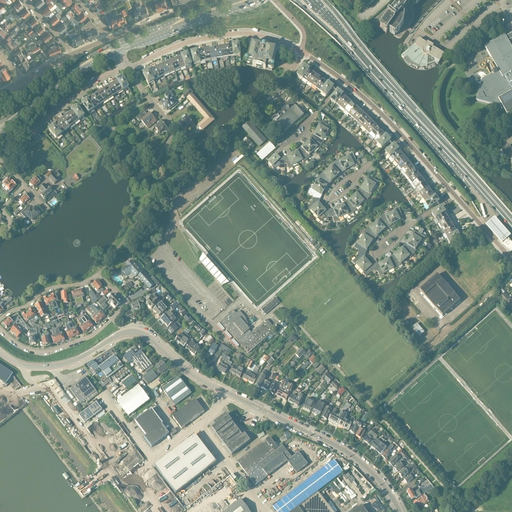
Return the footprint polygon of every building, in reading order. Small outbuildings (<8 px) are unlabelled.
[(17,9),(22,4),(19,0),(10,8),(9,9),(11,11),(15,7),(17,9)] [(70,0),(65,0),(57,7),(59,9),(65,4),(66,6),(71,1),(70,0)] [(137,19),(143,17),(135,0),(134,0),(136,3),(136,4),(135,5),(137,10),(133,11),(137,19)] [(140,3),(140,2),(139,0),(135,0),(143,17),(149,14),(145,6),(142,8),(140,3)] [(159,0),(163,9),(168,6),(165,0),(159,0)] [(407,7),(410,4),(405,0),(401,0),(401,1),(399,3),(405,9),(407,7)] [(50,8),(53,5),(51,2),(41,11),(46,15),(52,10),(50,8)] [(77,14),(81,10),(75,3),(71,7),(72,8),(76,12),(77,14)] [(384,23),(380,29),(386,33),(388,31),(393,34),(394,35),(394,36),(395,36),(395,35),(396,35),(396,34),(397,33),(398,32),(398,31),(399,31),(399,30),(400,30),(400,29),(400,28),(401,28),(401,27),(401,26),(402,26),(402,25),(402,24),(403,23),(403,22),(403,21),(403,20),(404,20),(404,19),(404,18),(404,17),(404,16),(404,15),(402,13),(405,9),(399,4),(394,10),(390,15),(389,14),(387,16),(388,17),(384,23)] [(24,18),(30,13),(26,8),(19,14),(18,13),(13,17),(15,18),(16,17),(18,19),(22,16),(24,18)] [(73,14),(76,12),(72,8),(66,13),(68,16),(67,17),(71,22),(73,20),(70,18),(74,15),(73,14)] [(124,16),(127,15),(125,9),(120,10),(121,12),(116,14),(117,17),(120,24),(126,21),(124,16)] [(59,15),(61,13),(59,11),(49,19),(53,24),(59,19),(58,18),(60,16),(59,15)] [(81,21),(87,17),(83,12),(77,18),(76,17),(73,20),(71,22),(75,25),(77,23),(80,20),(81,21)] [(33,27),(38,22),(34,17),(25,25),(27,27),(31,24),(33,27)] [(113,26),(120,24),(117,17),(110,20),(113,26)] [(65,26),(70,22),(67,19),(57,28),(61,33),(63,31),(65,29),(67,27),(65,26)] [(94,27),(95,26),(90,20),(83,26),(84,27),(86,26),(90,30),(91,30),(93,37),(94,36),(98,35),(96,28),(95,28),(94,27)] [(39,34),(44,29),(40,25),(30,35),(33,38),(38,33),(39,34)] [(91,30),(90,30),(86,26),(84,27),(83,26),(81,28),(82,31),(83,32),(86,31),(89,39),(92,37),(93,39),(95,38),(94,36),(93,37),(91,30)] [(73,32),(72,29),(69,30),(70,33),(71,33),(72,37),(70,38),(70,39),(71,41),(73,45),(78,43),(73,32)] [(80,34),(78,35),(76,30),(73,32),(78,43),(83,41),(80,34)] [(45,42),(51,37),(47,32),(36,42),(38,44),(44,40),(45,42)] [(511,33),(511,34),(508,35),(505,37),(504,35),(484,47),(493,62),(489,65),(493,72),(492,73),(491,74),(492,74),(482,80),(476,100),(497,106),(501,113),(504,111),(507,115),(511,111),(511,33)] [(12,41),(14,39),(10,35),(4,40),(6,42),(4,44),(6,47),(12,41)] [(12,41),(6,47),(9,50),(11,48),(13,49),(19,44),(14,39),(12,41)] [(427,43),(426,44),(418,39),(414,45),(402,57),(401,57),(404,60),(409,65),(409,66),(410,64),(417,68),(418,68),(419,66),(426,67),(427,67),(427,65),(434,62),(438,65),(444,55),(432,48),(433,46),(427,43)] [(54,42),(53,41),(51,43),(52,45),(55,53),(61,51),(58,45),(55,46),(54,42)] [(272,71),(277,50),(251,44),(246,65),(252,67),(265,70),(272,71)] [(24,53),(23,54),(20,50),(13,54),(16,60),(29,53),(28,51),(24,53)] [(197,53),(197,52),(191,53),(194,65),(200,63),(199,63),(197,53)] [(26,56),(30,54),(29,53),(16,60),(19,65),(26,61),(24,57),(26,56)] [(185,68),(191,66),(187,55),(181,57),(181,58),(182,58),(185,67),(185,68)] [(29,62),(33,60),(32,58),(26,61),(19,65),(22,70),(23,69),(24,70),(25,69),(25,68),(29,66),(27,62),(29,61),(29,62)] [(180,70),(185,68),(185,67),(182,58),(181,58),(176,60),(180,70)] [(174,72),(180,70),(176,60),(171,62),(174,72)] [(169,74),(174,72),(171,62),(165,65),(169,74)] [(164,76),(169,74),(165,65),(160,67),(164,76)] [(159,79),(164,76),(160,67),(154,70),(159,79)] [(308,71),(309,71),(303,67),(297,77),(302,80),(308,71)] [(153,82),(154,81),(159,79),(154,70),(149,72),(153,82)] [(149,72),(149,71),(143,74),(148,85),(154,82),(154,81),(153,82),(149,72)] [(313,74),(308,71),(302,80),(307,83),(313,74)] [(4,80),(10,76),(7,72),(0,75),(0,80),(0,81),(3,79),(4,80)] [(312,86),(318,78),(313,74),(307,83),(312,86)] [(123,78),(117,82),(123,91),(122,91),(123,92),(128,89),(123,78)] [(317,90),(323,81),(318,78),(312,86),(317,90)] [(327,85),(323,81),(317,90),(321,93),(327,85)] [(117,82),(112,85),(118,94),(122,91),(123,91),(117,82)] [(326,98),(333,88),(328,84),(327,85),(321,93),(320,94),(326,98)] [(113,97),(118,94),(112,85),(107,88),(113,97)] [(108,100),(113,97),(107,88),(102,91),(108,100)] [(190,95),(193,92),(189,88),(186,91),(187,92),(182,96),(185,99),(190,95)] [(103,103),(108,100),(102,91),(97,95),(103,103)] [(173,96),(170,93),(169,92),(166,95),(165,96),(167,98),(160,103),(167,111),(175,104),(171,98),(172,97),(173,96)] [(342,96),(337,92),(330,101),(335,105),(335,104),(342,96)] [(193,94),(187,99),(205,119),(198,125),(202,131),(215,120),(193,94)] [(98,107),(103,103),(97,95),(92,98),(98,107)] [(346,100),(342,96),(335,104),(340,108),(346,100)] [(93,110),(98,107),(92,98),(87,101),(93,110)] [(344,112),(351,104),(346,100),(340,108),(344,112)] [(87,101),(82,105),(89,114),(94,110),(93,110),(87,101)] [(275,115),(270,119),(284,134),(300,119),(304,116),(295,107),(290,101),(278,112),(279,113),(276,116),(275,115)] [(349,116),(355,108),(351,104),(344,112),(349,116)] [(79,121),(84,117),(77,108),(72,112),(73,112),(79,120),(78,120),(79,121)] [(353,119),(360,112),(355,108),(349,116),(353,119)] [(78,120),(79,120),(73,112),(72,112),(68,116),(74,124),(78,120)] [(144,112),(136,119),(139,122),(141,121),(148,129),(156,121),(151,116),(149,114),(147,115),(144,112)] [(357,123),(364,116),(360,112),(353,119),(357,123)] [(70,127),(74,124),(68,116),(63,119),(70,127)] [(361,128),(369,120),(364,116),(357,123),(361,128)] [(191,129),(194,126),(186,117),(181,121),(177,124),(183,130),(188,126),(191,129)] [(65,131),(70,127),(63,119),(58,123),(65,131)] [(366,132),(373,124),(369,120),(361,128),(366,132)] [(166,132),(168,130),(161,122),(157,126),(154,128),(159,133),(164,129),(166,132)] [(259,147),(265,141),(248,122),(242,128),(259,147)] [(330,132),(332,127),(319,122),(317,128),(318,128),(316,131),(325,136),(328,131),(330,132)] [(61,135),(65,131),(58,123),(54,127),(61,135)] [(370,136),(377,129),(373,124),(366,132),(370,136)] [(54,127),(54,126),(49,131),(56,139),(61,135),(54,127)] [(374,140),(381,133),(377,129),(370,136),(374,140)] [(322,140),(325,136),(316,131),(315,133),(314,133),(311,137),(321,145),(324,142),(322,140)] [(385,137),(381,133),(374,140),(377,144),(378,144),(385,137)] [(318,149),(321,145),(311,137),(307,142),(308,142),(306,144),(313,152),(317,148),(318,149)] [(381,149),(390,142),(386,137),(385,137),(378,144),(377,144),(377,145),(381,149)] [(251,149),(254,146),(248,139),(244,142),(251,149)] [(275,149),(272,146),(269,143),(256,155),(262,161),(275,149)] [(309,155),(313,152),(306,144),(303,146),(299,149),(306,160),(310,157),(309,155)] [(398,151),(394,146),(385,154),(389,159),(390,158),(397,151),(398,151)] [(303,163),(306,160),(299,149),(294,153),(292,155),(297,164),(301,161),(303,163)] [(401,155),(398,151),(397,151),(390,158),(394,162),(401,155)] [(272,153),(266,159),(268,162),(272,166),(271,167),(275,170),(278,167),(280,169),(285,169),(284,165),(284,158),(281,158),(278,157),(278,158),(275,155),(275,156),(272,153)] [(352,167),(357,166),(353,153),(348,155),(349,157),(344,159),(349,168),(351,167),(352,167)] [(292,166),(297,164),(292,155),(289,156),(289,155),(284,158),(284,165),(286,165),(288,170),(293,168),(292,166)] [(397,167),(405,160),(401,155),(394,162),(397,167)] [(346,170),(349,168),(344,159),(339,161),(338,160),(334,162),(342,173),(346,170)] [(401,171),(409,165),(405,160),(397,167),(401,171)] [(337,177),(342,173),(334,162),(330,165),(332,167),(328,170),(335,178),(337,176),(337,177)] [(405,176),(413,169),(409,165),(401,171),(405,176)] [(409,180),(417,174),(413,169),(405,176),(409,180)] [(332,180),(335,178),(328,170),(324,174),(322,173),(319,176),(329,185),(333,180),(332,180)] [(54,185),(59,180),(57,178),(53,174),(48,179),(54,185)] [(412,185),(420,179),(417,174),(409,180),(412,185)] [(39,182),(41,180),(38,176),(35,179),(35,178),(34,179),(34,178),(32,180),(33,181),(29,184),(34,189),(40,183),(39,182)] [(325,189),(329,185),(319,176),(316,180),(318,181),(315,186),(323,191),(325,189)] [(377,187),(379,182),(367,176),(364,182),(365,182),(363,184),(372,190),(375,186),(377,187)] [(11,181),(11,182),(8,179),(2,185),(0,186),(0,187),(1,189),(4,186),(5,187),(8,190),(6,193),(8,195),(13,190),(12,190),(16,186),(11,181)] [(416,190),(424,184),(420,179),(412,185),(416,190)] [(369,195),(372,190),(363,184),(362,187),(361,187),(358,191),(368,199),(371,196),(369,195)] [(419,194),(427,189),(424,184),(416,190),(419,194)] [(44,185),(39,189),(42,192),(42,193),(40,195),(45,200),(45,199),(48,201),(52,197),(52,196),(50,194),(53,192),(48,187),(48,188),(46,186),(44,185)] [(322,194),(323,191),(315,186),(312,190),(310,189),(308,194),(313,196),(313,198),(320,199),(322,194)] [(422,199),(431,193),(427,189),(419,194),(422,199)] [(365,203),(368,199),(358,191),(354,195),(354,196),(352,198),(359,205),(363,202),(365,203)] [(434,198),(431,193),(422,199),(425,204),(426,204),(434,198)] [(23,206),(29,200),(25,196),(19,201),(21,203),(20,205),(22,207),(23,206)] [(319,202),(320,199),(313,198),(312,203),(307,207),(310,211),(310,210),(314,214),(322,207),(319,205),(320,205),(319,202)] [(355,209),(359,205),(352,198),(350,200),(350,199),(345,202),(352,213),(356,211),(355,209)] [(438,203),(435,199),(435,198),(434,198),(426,204),(425,204),(428,210),(438,203)] [(349,216),(352,213),(345,202),(340,205),(341,206),(338,207),(343,217),(347,214),(349,216)] [(30,209),(30,210),(27,207),(20,214),(25,219),(28,217),(29,218),(32,221),(33,222),(34,222),(35,221),(35,220),(35,219),(35,218),(39,214),(35,209),(32,211),(30,209)] [(324,209),(324,210),(322,207),(314,214),(317,218),(317,219),(320,222),(323,220),(325,222),(328,221),(328,217),(330,217),(330,210),(327,210),(324,209)] [(338,219),(343,217),(338,207),(335,209),(335,208),(330,210),(330,217),(332,217),(334,223),(339,221),(338,219)] [(397,222),(403,220),(399,208),(394,210),(395,211),(390,214),(395,223),(397,222)] [(444,214),(445,214),(441,208),(431,214),(435,220),(435,219),(444,214)] [(392,224),(395,223),(390,214),(385,216),(384,215),(380,217),(388,228),(392,225),(392,224)] [(447,219),(444,214),(435,219),(438,224),(447,219)] [(383,231),(388,228),(380,217),(376,220),(377,221),(373,225),(380,233),(383,231)] [(441,229),(450,224),(447,219),(438,224),(441,229)] [(509,237),(511,235),(495,219),(494,220),(486,226),(502,243),(508,238),(509,237)] [(444,234),(453,229),(450,224),(441,229),(444,234)] [(378,235),(380,233),(373,225),(369,229),(368,227),(365,231),(375,239),(378,235)] [(456,234),(453,229),(444,234),(447,239),(456,234)] [(371,244),(375,239),(365,231),(362,234),(363,236),(360,240),(369,246),(371,243),(371,244)] [(422,242),(425,237),(413,231),(410,237),(411,237),(409,239),(418,245),(421,241),(422,242)] [(450,245),(460,239),(457,234),(456,234),(447,239),(446,239),(450,245)] [(507,238),(501,243),(503,245),(510,253),(511,250),(511,243),(508,240),(507,238)] [(415,250),(418,245),(409,239),(407,242),(403,246),(413,254),(416,251),(415,250)] [(367,248),(369,246),(360,240),(357,245),(356,244),(354,248),(358,250),(358,253),(365,254),(368,249),(367,248)] [(410,258),(413,254),(403,246),(400,250),(398,252),(405,260),(409,257),(410,258)] [(401,264),(405,260),(398,252),(395,254),(391,257),(398,268),(402,265),(401,264)] [(365,257),(365,254),(358,253),(357,257),(352,262),(355,266),(356,265),(359,269),(367,262),(365,259),(365,257)] [(222,286),(228,284),(202,255),(199,261),(222,286)] [(394,271),(398,268),(391,257),(386,260),(386,261),(384,262),(388,271),(393,269),(394,271)] [(142,271),(141,272),(132,261),(131,262),(130,262),(129,262),(129,263),(128,264),(128,265),(121,271),(127,277),(132,273),(135,277),(137,275),(149,289),(155,285),(142,271)] [(370,264),(369,265),(367,262),(359,269),(363,273),(362,273),(366,277),(371,272),(375,272),(375,265),(372,265),(370,264)] [(383,274),(388,271),(384,262),(381,263),(375,265),(375,272),(378,272),(379,277),(384,276),(383,274)] [(106,272),(109,276),(114,271),(111,267),(106,272)] [(442,282),(442,281),(437,275),(419,291),(442,317),(460,301),(454,295),(442,282)] [(102,288),(103,287),(98,281),(97,282),(96,281),(95,282),(95,283),(93,285),(99,294),(103,291),(102,288)] [(122,289),(125,292),(132,286),(129,282),(122,289)] [(82,300),(82,297),(84,297),(82,290),(77,291),(71,292),(73,300),(75,299),(76,301),(76,305),(83,303),(82,300)] [(411,290),(392,306),(398,313),(417,298),(411,290)] [(52,296),(50,297),(55,310),(58,309),(57,306),(59,305),(58,302),(55,295),(54,295),(54,294),(52,295),(52,296)] [(146,297),(146,300),(147,302),(146,303),(151,310),(159,303),(153,295),(151,297),(149,294),(146,297)] [(116,309),(122,304),(114,295),(108,300),(116,309)] [(51,312),(55,310),(50,297),(47,298),(46,297),(45,298),(44,299),(43,299),(46,307),(49,305),(51,312)] [(103,304),(107,301),(104,298),(98,304),(100,307),(103,304)] [(277,300),(276,298),(269,304),(261,310),(262,311),(265,315),(279,303),(277,300)] [(133,312),(140,309),(138,302),(129,305),(129,307),(131,312),(133,312)] [(41,318),(47,315),(45,312),(44,311),(42,305),(41,304),(41,303),(39,304),(38,304),(36,305),(36,306),(35,306),(39,314),(41,318)] [(158,317),(166,310),(161,303),(157,306),(153,310),(158,317)] [(34,318),(36,316),(32,309),(31,310),(29,310),(29,311),(27,312),(34,324),(37,322),(34,318)] [(100,312),(98,313),(95,309),(92,311),(101,321),(103,320),(104,319),(104,318),(105,317),(100,312)] [(99,322),(101,321),(92,311),(90,313),(94,317),(92,319),(97,325),(98,324),(99,323),(99,322)] [(238,312),(236,314),(233,311),(224,318),(225,319),(220,323),(248,354),(272,332),(264,323),(252,334),(249,331),(250,330),(246,326),(248,325),(248,324),(245,320),(245,319),(240,312),(238,312)] [(34,324),(27,312),(25,314),(24,314),(23,315),(22,316),(26,323),(29,321),(31,325),(34,329),(36,328),(37,328),(35,325),(34,324)] [(169,312),(160,320),(164,324),(170,319),(170,318),(172,316),(171,315),(169,312)] [(74,329),(71,324),(68,316),(65,318),(66,320),(67,322),(74,337),(76,336),(77,337),(78,336),(79,335),(76,328),(74,329)] [(173,322),(176,320),(172,316),(170,318),(170,319),(164,324),(167,328),(173,322)] [(89,321),(87,323),(83,317),(80,319),(89,330),(90,329),(91,330),(92,329),(92,328),(93,327),(89,321)] [(17,322),(19,321),(16,318),(14,319),(13,319),(11,321),(12,321),(11,322),(9,319),(2,324),(3,325),(3,326),(4,326),(5,327),(7,329),(12,325),(13,326),(17,323),(17,322)] [(80,319),(80,318),(77,320),(78,322),(81,326),(80,328),(84,334),(85,333),(86,333),(87,333),(87,332),(89,330),(80,319)] [(23,325),(24,324),(21,320),(20,322),(22,324),(18,328),(16,326),(11,331),(12,333),(13,334),(14,335),(24,325),(23,325)] [(72,338),(74,337),(67,322),(64,323),(68,332),(66,332),(69,340),(70,339),(71,339),(72,338)] [(181,326),(179,324),(177,322),(173,326),(168,330),(172,334),(181,326)] [(419,337),(424,333),(416,324),(411,328),(419,337)] [(26,326),(25,327),(24,325),(14,335),(14,336),(15,337),(16,337),(17,338),(23,332),(21,331),(24,328),(27,331),(29,329),(26,326)] [(39,330),(46,328),(45,325),(41,327),(37,328),(36,328),(37,332),(37,334),(40,334),(39,330)] [(285,330),(282,328),(280,326),(269,336),(271,339),(278,332),(280,335),(285,330)] [(37,337),(37,334),(37,332),(36,328),(34,329),(29,330),(29,337),(30,345),(31,345),(33,345),(36,344),(35,337),(37,337)] [(62,334),(60,335),(58,329),(55,330),(60,343),(62,342),(63,342),(64,341),(65,341),(62,334)] [(183,331),(181,329),(178,332),(180,334),(175,340),(179,344),(187,335),(183,331)] [(57,344),(60,343),(55,330),(52,331),(54,337),(52,338),(54,345),(55,344),(56,345),(57,344)] [(50,340),(50,338),(49,333),(44,334),(44,338),(41,339),(43,346),(44,346),(45,346),(46,346),(49,345),(48,340),(50,340)] [(188,342),(191,339),(187,335),(179,344),(183,347),(188,342)] [(190,352),(197,344),(193,341),(190,344),(190,343),(185,349),(190,352)] [(198,350),(201,347),(197,344),(190,352),(194,356),(199,350),(198,350)] [(213,356),(218,348),(213,345),(208,353),(213,356)] [(221,350),(223,346),(221,345),(218,349),(219,349),(215,355),(218,357),(222,351),(221,350)] [(225,357),(229,349),(226,348),(222,354),(223,355),(220,360),(220,362),(221,363),(220,364),(217,371),(220,372),(223,366),(224,367),(225,365),(223,364),(227,358),(225,357)] [(301,349),(295,355),(300,359),(305,353),(301,349)] [(141,351),(135,355),(132,350),(123,357),(128,364),(133,361),(138,366),(136,368),(140,374),(142,372),(142,373),(145,371),(146,373),(154,367),(141,351)] [(107,379),(123,367),(115,356),(99,368),(96,364),(90,368),(95,375),(101,371),(107,379)] [(313,365),(317,360),(312,356),(308,360),(313,365)] [(319,364),(320,363),(318,360),(316,362),(312,366),(315,369),(319,365),(319,364)] [(158,375),(167,368),(162,362),(160,364),(159,363),(155,367),(158,371),(156,373),(158,375)] [(0,365),(0,380),(3,383),(6,385),(13,374),(10,373),(0,365)] [(224,375),(228,366),(225,365),(224,367),(223,366),(220,372),(224,375)] [(320,375),(325,370),(320,365),(315,371),(320,375)] [(241,370),(239,368),(234,366),(230,373),(235,376),(240,378),(243,371),(244,369),(242,368),(241,370)] [(252,372),(250,371),(247,370),(242,379),(247,382),(252,372)] [(147,384),(157,377),(152,371),(143,378),(147,384)] [(266,377),(267,373),(262,371),(261,374),(260,376),(255,386),(260,388),(263,381),(266,377)] [(253,384),(258,375),(252,372),(247,382),(253,384)] [(324,381),(328,377),(324,373),(320,377),(324,381)] [(126,390),(137,382),(132,376),(122,384),(126,390)] [(191,394),(191,393),(178,377),(162,390),(175,406),(188,396),(188,397),(191,394)] [(273,385),(269,393),(273,395),(277,387),(275,386),(275,385),(276,385),(277,382),(278,382),(280,379),(277,377),(273,385)] [(87,403),(98,395),(85,378),(69,390),(80,404),(85,401),(87,403)] [(103,384),(102,383),(101,382),(98,385),(101,389),(111,381),(109,379),(103,384)] [(270,385),(272,382),(269,380),(268,384),(264,382),(260,388),(266,391),(269,385),(270,385)] [(286,383),(283,381),(279,388),(280,388),(276,396),(281,399),(288,384),(286,383)] [(290,385),(288,384),(281,399),(285,401),(288,396),(289,393),(290,393),(294,387),(290,385)] [(128,417),(149,401),(138,386),(117,402),(128,417)] [(69,395),(72,400),(73,399),(75,397),(69,390),(67,391),(66,392),(68,395),(69,394),(70,394),(69,395)] [(296,395),(297,393),(293,392),(291,396),(292,396),(288,402),(293,405),(296,398),(294,397),(295,394),(296,395)] [(301,401),(303,396),(299,394),(296,398),(293,405),(298,407),(301,400),(301,401)] [(310,412),(312,407),(314,403),(307,399),(302,409),(310,412)] [(181,429),(204,412),(195,400),(172,417),(181,429)] [(319,417),(324,406),(317,402),(314,408),(315,408),(312,413),(319,417)] [(102,410),(96,403),(79,416),(84,424),(102,410)] [(330,413),(332,410),(326,407),(324,410),(321,417),(326,420),(330,413)] [(147,421),(155,414),(151,409),(143,415),(147,421)] [(338,417),(336,416),(334,415),(337,411),(334,409),(332,414),(328,421),(337,425),(340,418),(343,414),(341,413),(338,417)] [(150,425),(159,419),(155,414),(147,421),(150,425)] [(344,420),(346,416),(344,414),(342,419),(338,426),(342,428),(346,421),(344,420)] [(138,427),(147,421),(143,415),(135,422),(138,427)] [(240,431),(238,431),(226,415),(213,424),(215,427),(212,429),(232,455),(250,441),(243,432),(241,433),(240,431)] [(162,425),(162,424),(159,419),(150,425),(154,430),(157,428),(161,425),(162,425)] [(352,424),(354,421),(351,420),(349,423),(346,421),(342,428),(348,431),(351,424),(352,424)] [(142,432),(150,425),(147,421),(138,427),(142,432)] [(353,426),(349,432),(354,435),(358,429),(359,430),(362,425),(355,421),(353,426)] [(362,431),(366,426),(363,424),(360,430),(356,436),(360,439),(364,433),(362,431)] [(146,437),(148,435),(153,431),(154,430),(150,425),(142,432),(146,436),(146,437)] [(169,435),(162,425),(161,425),(157,428),(164,438),(169,435)] [(160,441),(164,438),(157,428),(154,430),(153,431),(160,441)] [(156,444),(160,441),(153,431),(148,435),(156,444)] [(377,437),(371,432),(370,431),(368,435),(363,441),(369,446),(373,441),(374,441),(377,437)] [(151,448),(156,444),(148,435),(146,437),(146,436),(144,438),(151,448)] [(175,494),(216,463),(194,435),(154,466),(175,494)] [(246,473),(262,461),(277,449),(269,438),(265,441),(238,463),(246,473)] [(375,451),(381,444),(376,440),(371,447),(375,451)] [(383,442),(381,444),(375,451),(381,456),(386,449),(388,447),(383,442)] [(397,446),(396,445),(394,443),(381,456),(385,460),(390,455),(388,453),(393,448),(394,447),(395,448),(397,446)] [(298,453),(291,458),(281,445),(277,449),(262,461),(246,473),(255,486),(259,483),(267,477),(287,462),(296,473),(308,465),(298,453)] [(402,457),(405,454),(400,449),(392,458),(390,460),(387,463),(391,466),(398,459),(396,458),(399,454),(402,457)] [(408,464),(410,462),(405,457),(403,458),(403,457),(392,468),(396,472),(400,469),(401,470),(403,468),(402,466),(400,464),(402,463),(403,464),(406,461),(408,464)] [(276,511),(290,511),(343,472),(333,460),(273,507),(276,511)] [(407,466),(399,473),(398,474),(402,478),(407,473),(406,471),(409,469),(410,468),(411,468),(414,470),(415,470),(417,468),(412,462),(407,466)] [(411,477),(414,475),(412,473),(403,480),(407,484),(413,479),(411,477)] [(427,492),(433,489),(432,486),(431,485),(425,488),(420,487),(418,491),(420,496),(427,492)] [(418,491),(413,494),(411,490),(406,492),(411,501),(416,498),(416,499),(421,496),(420,496),(418,491)] [(332,511),(318,493),(293,511),(332,511)] [(425,497),(426,497),(424,494),(420,497),(420,498),(412,502),(415,507),(418,504),(419,506),(424,503),(424,504),(428,502),(425,497)] [(249,511),(241,501),(240,500),(224,511),(249,511)]
